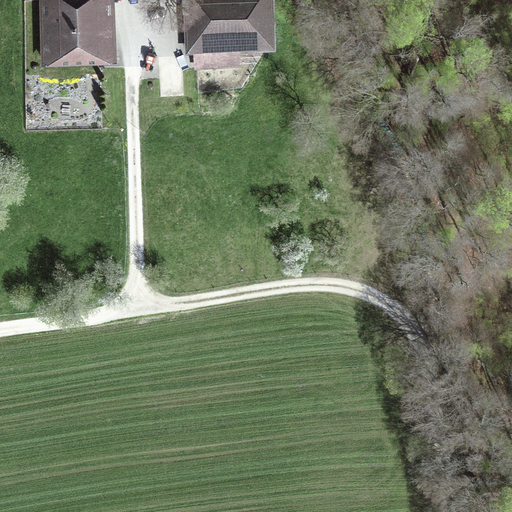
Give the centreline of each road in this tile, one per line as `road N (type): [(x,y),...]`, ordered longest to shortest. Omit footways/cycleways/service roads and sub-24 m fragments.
road 1 (track): [(414,328),(349,288),(281,281),(0,325)]
road 2 (track): [(414,328),(422,295),(401,186),(299,0)]
road 3 (track): [(144,0),(134,45),(139,300)]
road 4 (track): [(449,511),(414,328)]
